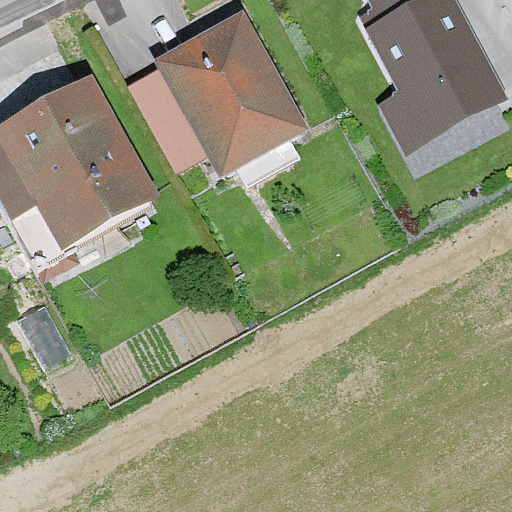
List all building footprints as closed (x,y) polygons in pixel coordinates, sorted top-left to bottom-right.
[(445,0),(377,0),(428,99),(482,72),(448,5),(445,0)] [(163,69),(129,87),(177,172),(211,153),(223,173),(247,160),(281,142),(302,131),(242,25),(163,69)] [(21,125),(0,136),(0,207),(35,271),(71,252),(64,241),(143,199),(84,92),(21,125)] [(281,142),(247,160),(257,180),(293,162),(281,142)] [(18,323),(48,377),(76,362),(46,308),(18,323)]
